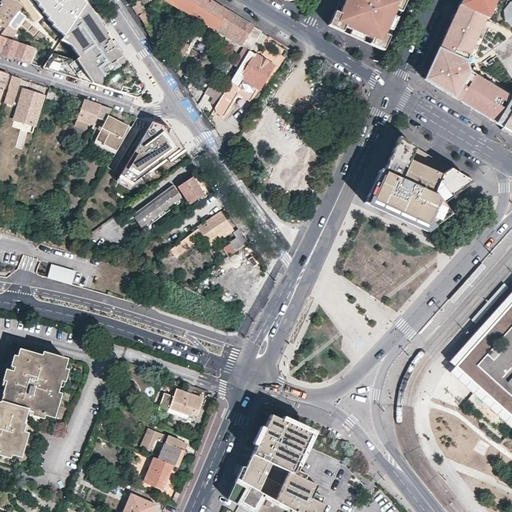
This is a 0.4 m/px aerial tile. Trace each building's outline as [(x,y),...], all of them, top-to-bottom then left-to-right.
[(3,4),(16,15),(23,5),(17,0),(3,0),(2,2),(3,4)] [(29,0),(62,38),(85,3),(82,0),(29,0)] [(147,9),(140,0),(137,0),(135,1),(134,6),(139,14),(147,9)] [(181,0),(178,6),(182,7),(200,19),(201,19),(206,11),(199,6),(202,0),(181,0)] [(204,21),(210,25),(221,5),(213,0),(202,0),(199,6),(206,11),(201,19),(204,21)] [(339,0),(328,25),(383,50),(395,24),(405,0),(339,0)] [(511,0),(460,0),(458,5),(451,20),(447,31),(443,41),(438,49),(434,58),(428,70),(424,79),(458,101),(495,123),(502,127),(501,130),(511,136),(511,0)] [(54,51),(43,68),(53,71),(133,98),(138,97),(141,92),(142,87),(109,39),(98,23),(89,9),(85,3),(64,36),(62,38),(66,39),(76,54),(70,57),(54,51)] [(0,36),(8,25),(16,15),(3,4),(0,8),(0,36)] [(227,36),(228,34),(232,27),(233,27),(239,15),(232,11),(221,5),(210,25),(211,26),(227,36)] [(153,18),(147,9),(139,14),(143,20),(145,23),(153,18)] [(16,15),(8,25),(16,32),(24,21),(16,15)] [(251,49),(259,36),(263,30),(250,22),(239,15),(233,27),(232,27),(228,34),(227,36),(245,46),(234,64),(240,68),(251,49)] [(145,23),(154,37),(161,31),(153,18),(145,23)] [(206,31),(210,25),(204,21),(200,27),(206,31)] [(9,41),(16,32),(8,25),(0,36),(0,53),(13,58),(18,44),(9,41)] [(191,45),(179,38),(172,51),(184,58),(191,45)] [(33,49),(18,44),(13,58),(16,59),(29,63),(33,49)] [(251,49),(240,68),(237,72),(259,86),(262,88),(276,65),(251,49)] [(195,71),(192,69),(186,79),(190,81),(195,71)] [(0,100),(9,75),(6,74),(0,72),(0,100)] [(251,100),(259,86),(237,72),(229,87),(218,105),(215,109),(216,113),(225,118),(240,93),(251,100)] [(13,106),(22,79),(13,76),(4,103),(13,106)] [(229,87),(215,79),(207,93),(214,97),(212,101),(218,105),(229,87)] [(39,114),(45,97),(25,91),(19,108),(28,111),(25,116),(37,121),(39,114)] [(92,102),(84,99),(77,120),(75,126),(86,130),(89,123),(93,125),(96,118),(100,105),(92,102)] [(4,103),(1,113),(10,116),(13,106),(4,103)] [(111,108),(100,105),(96,118),(105,121),(96,138),(118,149),(120,146),(125,136),(130,127),(108,115),(111,108)] [(185,148),(176,135),(173,137),(168,130),(169,129),(170,127),(151,121),(120,174),(134,182),(139,178),(149,170),(165,158),(167,157),(169,159),(185,148)] [(466,178),(397,136),(389,154),(381,171),(377,169),(374,177),(368,189),(437,222),(449,214),(442,204),(454,196),(453,196),(474,181),(468,177),(466,178)] [(187,151),(185,148),(169,159),(171,162),(186,151),(187,151)] [(165,158),(149,170),(150,172),(166,160),(165,158)] [(134,182),(120,174),(116,181),(131,189),(134,182)] [(134,182),(131,189),(141,181),(139,178),(134,182)] [(190,204),(203,195),(191,178),(179,187),(190,204)] [(143,230),(183,201),(173,186),(132,215),(143,230)] [(221,213),(167,250),(176,255),(204,235),(209,243),(231,227),(221,213)] [(234,231),(231,227),(209,243),(211,246),(234,231)] [(153,253),(168,242),(159,229),(143,239),(153,253)] [(232,255),(248,243),(239,229),(234,233),(237,238),(231,242),(232,244),(225,248),(230,256),(232,255)] [(50,262),(46,276),(71,284),(75,270),(50,262)] [(485,268),(480,264),(448,300),(454,304),(485,268)] [(476,325),(509,288),(505,285),(473,322),(476,325)] [(455,366),(466,366),(511,314),(511,302),(488,329),(455,366)] [(511,314),(466,366),(511,407),(511,314)] [(64,368),(67,359),(43,352),(40,361),(18,355),(17,357),(15,367),(18,368),(16,373),(10,371),(5,386),(2,397),(0,403),(0,402),(0,451),(5,453),(4,457),(8,458),(10,454),(21,458),(29,434),(24,433),(26,425),(21,424),(24,413),(27,414),(29,408),(35,410),(34,412),(41,415),(40,418),(43,418),(44,415),(53,418),(60,394),(57,393),(59,386),(56,385),(58,379),(61,380),(63,372),(66,373),(68,370),(64,368)] [(14,356),(10,371),(16,373),(18,368),(15,367),(17,357),(14,356)] [(511,407),(466,366),(455,366),(478,387),(511,417),(511,407)] [(62,387),(66,373),(63,372),(61,380),(58,379),(56,385),(59,386),(62,387)] [(511,417),(478,387),(475,391),(511,424),(511,417)] [(91,451),(170,482),(202,400),(172,388),(166,402),(151,396),(144,414),(136,411),(134,416),(123,411),(120,416),(107,411),(91,451)] [(27,414),(40,418),(41,415),(34,412),(35,410),(29,408),(27,414)] [(242,466),(236,478),(296,511),(321,511),(325,505),(320,503),(322,497),(313,493),(317,485),(304,480),(292,474),(294,469),(306,443),(310,433),(270,415),(263,430),(251,455),(248,461),(245,468),(242,466)] [(489,449),(478,442),(475,447),(486,453),(489,449)] [(294,469),(297,471),(310,444),(306,443),(294,469)] [(297,471),(294,469),(292,474),(304,480),(306,475),(297,471)] [(296,511),(236,478),(228,495),(259,511),(296,511)] [(122,511),(150,511),(154,504),(130,494),(122,511)] [(259,511),(228,495),(226,498),(240,506),(250,511),(259,511)]
